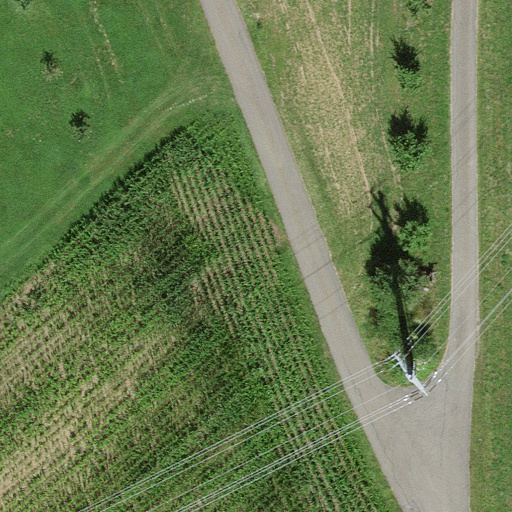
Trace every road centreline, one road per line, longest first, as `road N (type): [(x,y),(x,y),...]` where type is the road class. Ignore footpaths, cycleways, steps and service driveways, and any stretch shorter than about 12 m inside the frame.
road 1 (unclassified): [(422,511),(338,333),(220,0)]
road 2 (track): [(417,503),(459,152),(457,0)]
